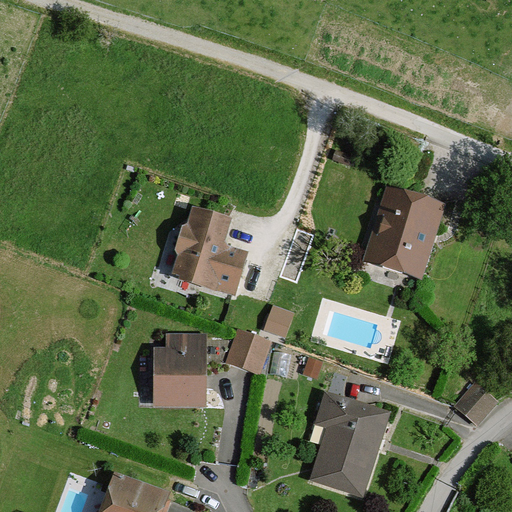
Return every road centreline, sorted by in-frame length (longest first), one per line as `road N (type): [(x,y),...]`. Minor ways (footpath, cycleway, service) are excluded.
road 1 (track): [(323,89),(43,0)]
road 2 (residential): [(511,160),(323,89)]
road 3 (residential): [(511,413),(458,467),(429,511)]
